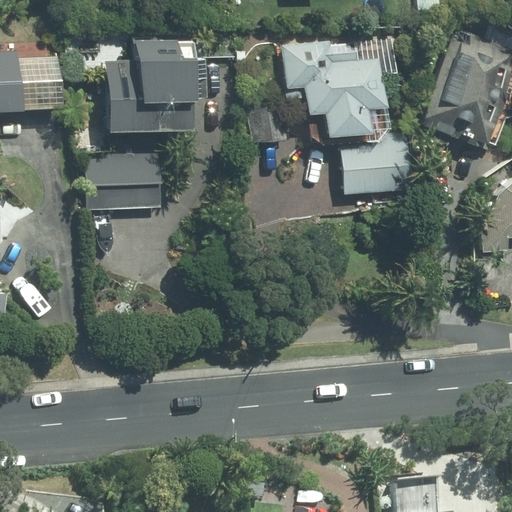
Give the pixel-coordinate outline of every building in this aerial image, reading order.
[(474,143),(509,52),(463,34),(460,44),(445,38),(413,121),(474,143)] [(94,127),(71,128),(71,151),(104,150),(104,135),(151,134),(151,128),(175,127),(173,57),(164,57),(164,38),(122,39),(123,59),(92,60),(94,127)] [(321,41),(274,44),(278,97),(295,96),(296,111),(309,111),(311,134),(354,132),(353,108),(373,106),(370,58),(347,59),(345,42),(321,44),(321,41)] [(0,109),(50,107),(48,55),(10,57),(10,48),(0,48),(0,109)] [(279,108),(253,107),(251,141),(277,143),(279,108)] [(397,132),(331,137),(335,193),(401,188),(397,132)] [(80,157),(81,208),(155,206),(153,138),(115,139),(116,156),(80,157)] [(511,174),(491,187),(483,209),(472,209),(475,252),(499,250),(498,237),(511,235),(511,174)] [(388,511),(426,511),(423,480),(385,484),(388,511)]
